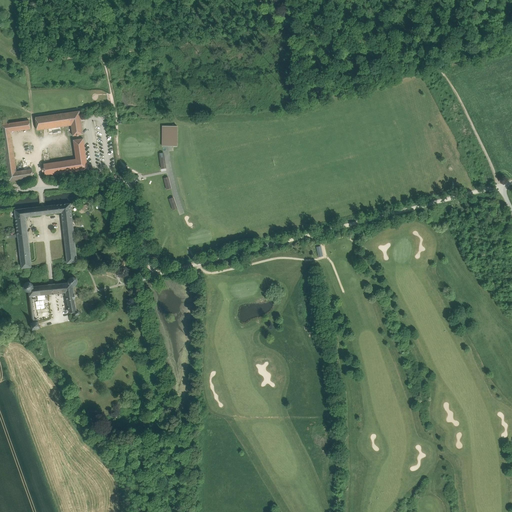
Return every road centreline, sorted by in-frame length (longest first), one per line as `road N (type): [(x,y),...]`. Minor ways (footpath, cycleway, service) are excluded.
road 1 (track): [(499,185),(198,264)]
road 2 (track): [(32,124),(19,0)]
